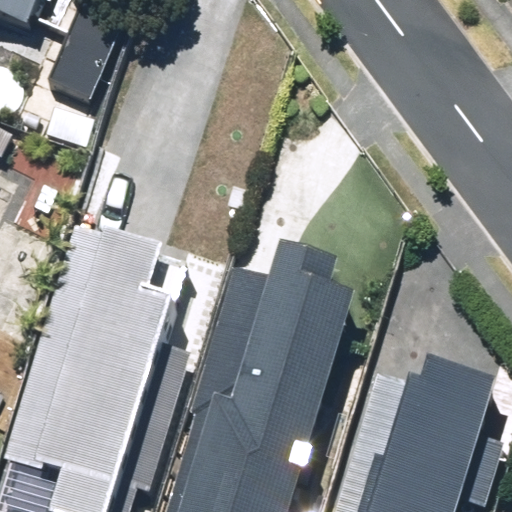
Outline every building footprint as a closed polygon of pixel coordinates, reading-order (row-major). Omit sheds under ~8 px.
[(0,0),(0,27),(42,43),(57,0),(0,0)] [(48,82),(88,99),(121,23),(81,6),(48,82)] [(48,511),(126,511),(135,488),(149,492),(193,354),(166,346),(190,272),(156,261),(161,243),(110,227),(108,235),(77,225),(3,457),(44,470),(47,462),(62,467),(48,511)] [(168,511),(288,511),(354,287),(327,279),(335,253),(279,236),(267,276),(233,266),(190,414),(197,416),(168,511)] [(456,511),(462,497),(485,505),(505,446),(479,437),(499,375),(430,352),(422,377),(412,374),(384,455),(376,453),(356,511),(456,511)]
